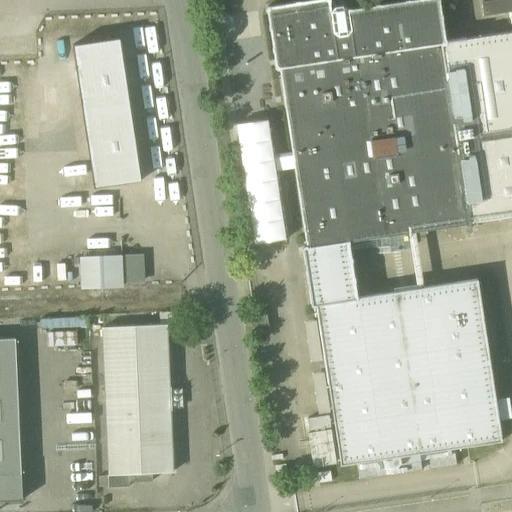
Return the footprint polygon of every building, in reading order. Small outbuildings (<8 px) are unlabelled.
[(334,4),(331,8),(330,2),(331,2),(330,0),(309,0),(268,6),(267,8),(269,23),(276,68),(278,70),(281,69),(442,45),(445,45),(447,41),(440,0),(409,0),(348,9),(347,6),(343,2),(334,4)] [(442,45),(469,223),(511,216),(511,32),(466,40),(466,38),(447,41),(445,45),(442,45)] [(118,36),(72,42),(92,184),(138,178),(118,36)] [(442,45),(281,69),(307,245),(308,248),(350,241),(469,223),(442,45)] [(350,241),(308,248),(307,245),(304,246),(302,248),(311,306),(313,307),(317,307),(316,304),(358,297),(350,241)] [(137,256),(125,256),(125,257),(122,257),(123,282),(143,281),(142,266),(142,259),(142,256),(137,256)] [(122,257),(81,258),(82,288),(123,286),(122,257)] [(358,297),(316,304),(317,307),(341,465),(502,441),(478,279),(358,297)] [(267,314),(251,317),(253,328),(269,326),(267,314)] [(167,325),(103,328),(109,475),(173,472),(167,325)] [(76,332),(49,333),(49,346),(77,345),(76,332)] [(0,500),(23,500),(22,474),(16,338),(0,338),(0,500)]
